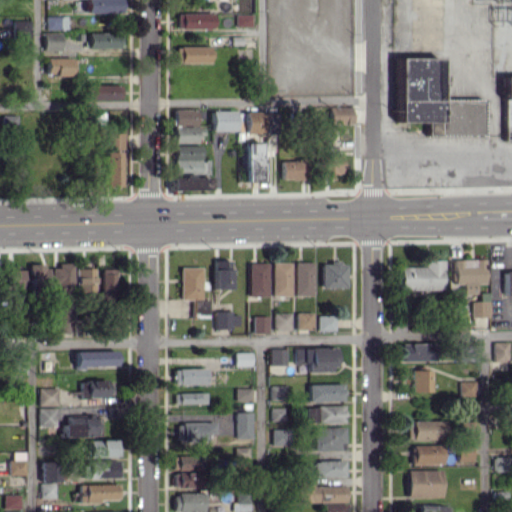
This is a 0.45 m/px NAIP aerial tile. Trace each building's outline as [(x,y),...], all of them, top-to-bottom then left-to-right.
[(85,0),(86,12),(122,12),(122,0),(85,0)] [(213,28),(213,13),(178,12),(177,28),(213,28)] [(253,26),(253,14),(236,14),(237,27),(253,26)] [(68,15),(47,16),(48,29),(69,29),(68,15)] [(31,38),(31,20),(14,20),(14,37),(31,38)] [(44,51),(62,50),(62,32),(44,32),(44,51)] [(88,33),(89,48),(120,48),(119,32),(88,33)] [(211,46),(176,46),(176,62),(211,62),(211,46)] [(47,75),(76,74),(76,57),(47,58),(47,75)] [(398,57),(439,57),(439,99),(488,99),(488,136),(428,136),(428,121),(398,121),(398,57)] [(505,140),(511,139),(511,74),(503,75),(505,140)] [(121,100),(121,84),(87,84),(87,100),(121,100)] [(353,107),(330,108),(330,124),(353,123),(353,107)] [(197,125),(197,109),(174,108),(174,125),(197,125)] [(236,110),(213,110),(213,130),(236,130),(236,110)] [(175,142),(198,143),(198,126),(175,126),(175,142)] [(109,148),(125,148),(126,133),(109,132),(109,148)] [(262,181),(261,143),(245,143),(246,181),(262,181)] [(202,145),(176,145),(176,167),(202,167),(202,145)] [(324,154),(325,174),(343,173),(342,153),(338,154),(337,145),(327,145),(328,154),(324,154)] [(106,186),(121,186),(122,151),(107,151),(106,186)] [(283,179),(306,179),(305,160),(282,160),(283,179)] [(171,177),(171,190),(210,189),(210,176),(171,177)] [(402,266),(402,289),(444,290),(445,260),(426,259),(426,266),(402,266)] [(455,259),(456,283),(464,283),(465,293),(478,293),(477,283),(487,283),(486,259),(455,259)] [(215,289),(231,289),(231,260),(215,260),(215,289)] [(249,296),(268,296),(268,262),(250,262),(249,296)] [(272,296),(292,296),(292,262),(273,262),(272,296)] [(314,262),(295,262),(295,295),(314,295),(314,262)] [(323,262),(322,287),(347,288),(348,262),(323,262)] [(48,264),(30,263),(29,289),(47,290),(48,264)] [(53,294),(73,294),(72,264),(52,265),(53,294)] [(181,299),(193,299),(192,317),(209,317),(210,299),(202,299),(203,267),(181,267),(181,299)] [(95,292),(95,268),(76,268),(76,292),(95,292)] [(103,268),(103,304),(109,304),(109,327),(119,327),(119,299),(120,299),(120,268),(103,268)] [(23,292),(21,269),(3,270),(4,292),(23,292)] [(474,317),(492,316),(491,292),(481,293),(481,300),(473,301),(474,317)] [(57,311),(56,332),(73,333),(74,312),(57,311)] [(216,328),(240,327),(240,311),(215,312),(216,328)] [(314,329),(314,311),(297,311),(297,329),(314,329)] [(292,312),(275,312),(275,329),(292,329),(292,312)] [(254,315),(254,332),(270,333),(270,316),(254,315)] [(336,315),(319,315),(319,331),(337,330),(336,315)] [(511,342),(495,341),(494,368),(510,369),(511,342)] [(402,361),(436,360),(435,342),(402,343),(402,361)] [(465,361),(479,361),(479,345),(465,345),(465,361)] [(296,347),(297,364),(309,363),(309,370),(338,370),(338,347),(296,347)] [(287,364),(287,348),(271,348),(271,364),(287,364)] [(75,367),(117,366),(117,350),(75,351),(75,367)] [(235,365),(253,365),(253,352),(236,352),(235,365)] [(27,372),(27,357),(15,356),(14,372),(27,372)] [(206,368),(174,368),(175,384),(207,384),(206,368)] [(412,391),(433,391),(433,369),(412,369),(412,391)] [(113,380),(81,381),(81,397),(113,396),(113,380)] [(477,381),(461,380),(461,395),(477,396),(477,381)] [(343,383),(309,384),(309,401),(344,401),(343,383)] [(272,399),(286,400),(287,385),(272,384),(272,399)] [(58,405),(58,387),(39,387),(39,405),(58,405)] [(237,401),(253,400),(252,387),(236,388),(237,401)] [(207,392),(175,392),(175,404),(207,403),(207,392)] [(307,423),(345,422),(345,405),(307,405),(307,423)] [(39,426),(58,426),(57,407),(39,408),(39,426)] [(287,407),(272,407),(272,421),(287,421),(287,407)] [(237,438),(254,438),(253,412),(236,412),(237,438)] [(95,418),(68,417),(68,424),(63,424),(63,436),(95,437),(95,418)] [(446,420),(408,420),(408,439),(446,439),(446,420)] [(476,421),(459,420),(459,435),(476,435),(476,421)] [(215,422),(177,423),(178,442),(211,441),(210,433),(215,433),(215,422)] [(315,451),(346,450),(346,427),(314,427),(315,451)] [(289,445),(289,428),(272,429),(273,446),(289,445)] [(90,440),(89,456),(120,456),(120,440),(90,440)] [(443,463),(443,444),(413,445),(413,464),(443,463)] [(475,460),(474,445),(459,445),(459,461),(475,460)] [(236,457),(250,457),(250,447),(236,447),(236,457)] [(11,475),(26,474),(26,451),(10,452),(11,475)] [(205,455),(174,456),(174,469),(205,468),(205,455)] [(493,471),(511,470),(511,455),(493,456),(493,471)] [(120,460),(83,461),(83,478),(120,477),(120,460)] [(346,460),(315,460),(315,477),(346,476),(346,460)] [(442,496),(442,469),(408,469),(408,496),(442,496)] [(174,487),(199,486),(198,472),(174,473),(174,487)] [(314,486),(314,481),(298,481),(299,503),(347,501),(346,485),(314,486)] [(120,483),(84,484),(85,500),(120,500),(120,483)] [(234,510),(251,511),(251,492),(238,491),(238,501),(234,501),(234,510)] [(204,511),(204,493),(174,492),(174,511),(188,511),(204,511)] [(4,509),(21,509),(21,494),(5,494),(4,509)] [(348,511),(348,503),(323,503),(322,511),(348,511)]
